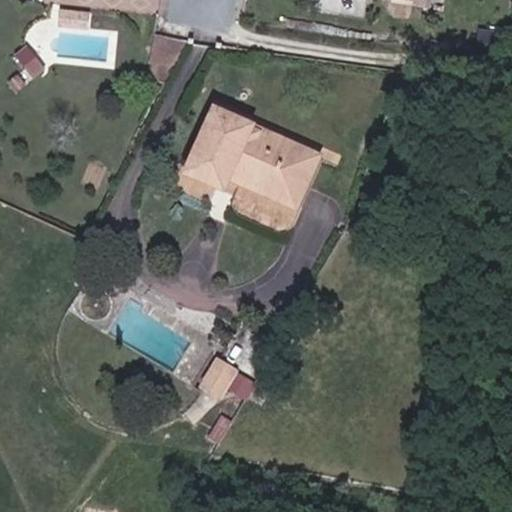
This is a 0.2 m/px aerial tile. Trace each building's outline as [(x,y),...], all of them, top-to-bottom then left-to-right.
[(105,19),(75,17),(74,32),(104,34),(105,19)] [(150,75),(172,79),(180,38),(158,34),(150,75)] [(45,54),(35,63),(51,82),(61,73),(45,54)] [(210,114),(183,176),(215,189),(221,176),(286,204),(307,157),(210,114)] [(235,368),(220,359),(204,383),(219,392),(235,368)]
